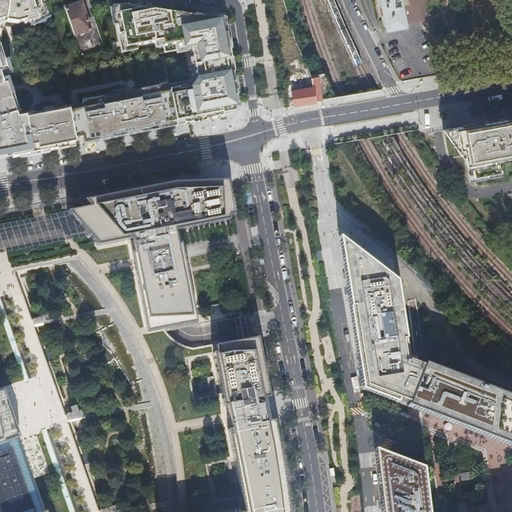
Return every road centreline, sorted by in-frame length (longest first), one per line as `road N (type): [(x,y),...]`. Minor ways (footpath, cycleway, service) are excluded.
road 1 (tertiary): [(317,511),(247,136)]
road 2 (secondary): [(247,136),(0,188)]
road 3 (secondary): [(401,103),(258,132)]
road 4 (residential): [(258,132),(237,10),(228,0)]
